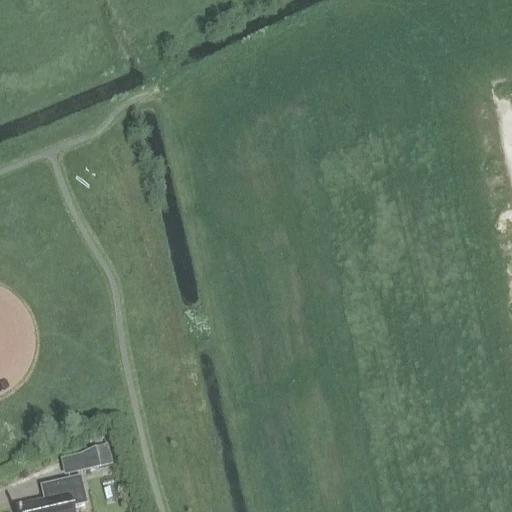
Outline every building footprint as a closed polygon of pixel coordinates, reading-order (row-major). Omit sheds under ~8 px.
[(440,149),(419,153),(426,185),(433,183),(439,212),(466,206),(460,177),(478,173),(471,142),(457,145),(454,136),(438,139),(440,149)] [(462,287),(467,309),(506,301),(499,272),(472,278),(470,266),(446,271),(450,289),(462,287)] [(473,372),(469,373),(477,407),(511,398),(511,363),(501,366),(497,350),(470,356),(473,372)] [(485,464),(490,463),(497,493),(511,490),(511,439),(511,433),(479,440),(485,464)] [(99,471),(94,451),(81,457),(85,474),(99,471)] [(72,511),(72,510),(87,506),(81,481),(43,489),(46,504),(39,506),(40,508),(23,511),(72,511)]
